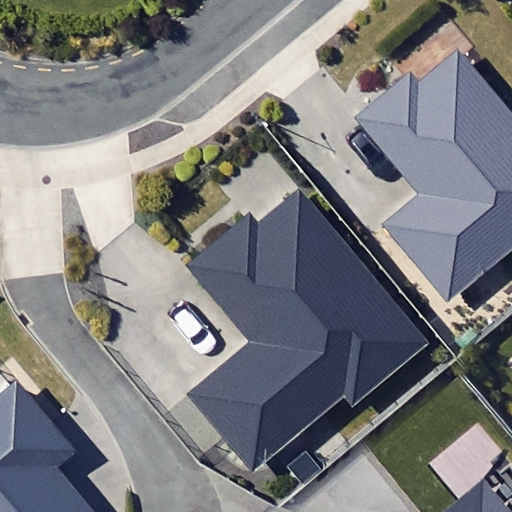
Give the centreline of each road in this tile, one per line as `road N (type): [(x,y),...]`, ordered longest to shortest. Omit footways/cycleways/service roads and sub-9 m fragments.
road 1 (unknown): [(18,177),(8,275),(20,325),(71,394),(125,490),(127,511)]
road 2 (residential): [(0,98),(85,101),(142,83),(246,0)]
